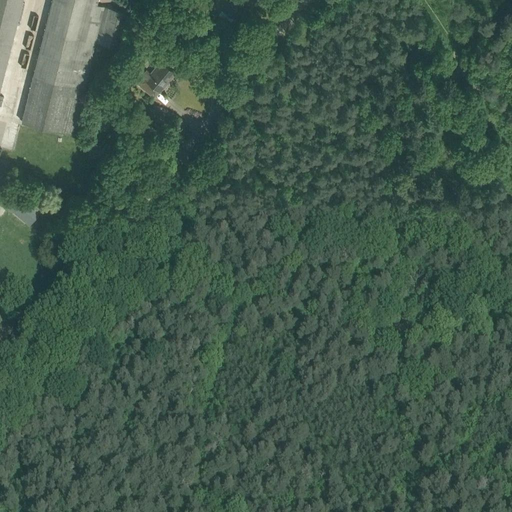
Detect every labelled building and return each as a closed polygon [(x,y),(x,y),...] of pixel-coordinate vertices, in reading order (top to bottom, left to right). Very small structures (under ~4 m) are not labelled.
[(0,0),(0,87),(22,0),(0,0)] [(125,11),(97,4),(97,0),(52,0),(22,121),(72,133),(95,41),(116,46),(125,11)] [(38,0),(35,0),(27,28),(35,30),(43,1),(38,0)] [(226,0),(222,8),(234,17),(246,1),(247,2),(248,0),(226,0)] [(137,82),(149,91),(154,85),(160,90),(159,89),(170,76),(171,77),(175,72),(161,60),(151,73),(147,70),(137,82)] [(8,208),(29,226),(42,210),(21,193),(8,208)] [(56,199),(49,207),(59,215),(66,207),(56,199)]
